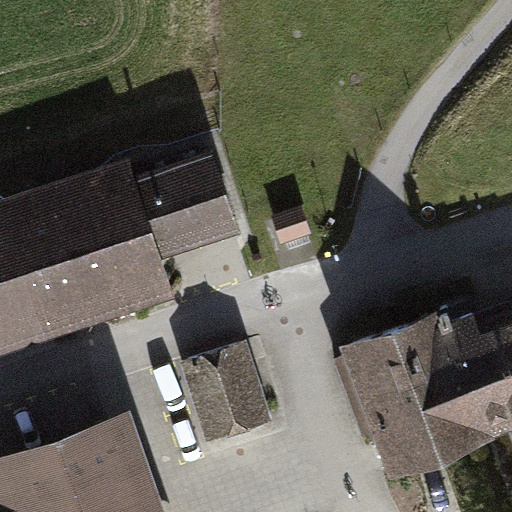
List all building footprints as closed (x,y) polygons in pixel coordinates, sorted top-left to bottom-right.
[(123,153),(0,194),(0,344),(167,288),(156,253),(237,226),(209,144),(129,171),(123,153)] [(276,216),(284,238),(308,230),(300,208),(276,216)] [(466,296),(349,340),(394,460),(511,415),(511,311),(477,324),(466,296)] [(244,342),(183,362),(209,439),(270,418),(244,342)] [(154,511),(118,411),(0,453),(0,511),(154,511)]
